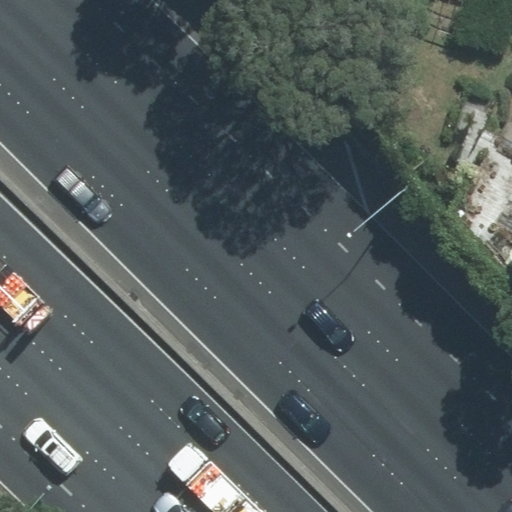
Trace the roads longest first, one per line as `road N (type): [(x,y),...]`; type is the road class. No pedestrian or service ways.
road 1 (motorway): [(0,87),(432,511)]
road 2 (motorway): [(268,511),(0,251)]
